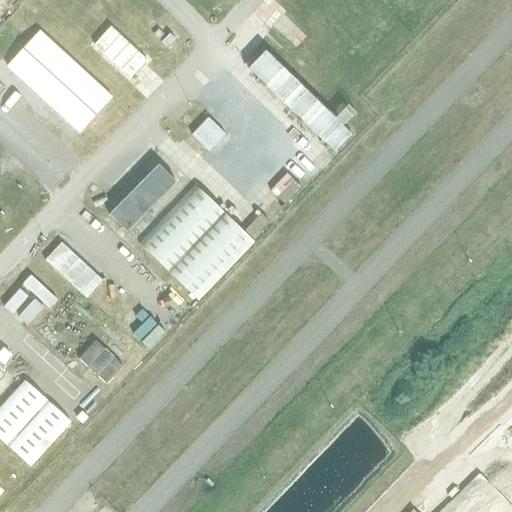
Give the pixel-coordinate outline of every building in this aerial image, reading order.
[(111,27),(94,45),(130,78),(146,60),(111,27)] [(79,133),(111,98),(39,32),(7,67),(79,133)] [(167,48),(175,39),(170,34),(166,37),(161,42),(167,48)] [(265,51),(248,69),(327,145),(334,152),(351,134),(265,51)] [(208,115),(184,141),(201,157),(226,132),(208,115)] [(27,188),(34,181),(0,150),(0,196),(6,202),(22,184),(27,188)] [(158,165),(109,215),(127,232),(176,182),(158,165)] [(198,301),(254,242),(244,232),(195,185),(138,243),(198,301)] [(89,283),(99,272),(63,239),(43,260),(73,286),(82,277),(89,283)] [(149,341),(162,320),(142,308),(130,329),(149,341)] [(106,384),(122,366),(95,341),(79,359),(106,384)] [(25,381),(0,407),(0,439),(30,467),(71,423),(25,381)]
